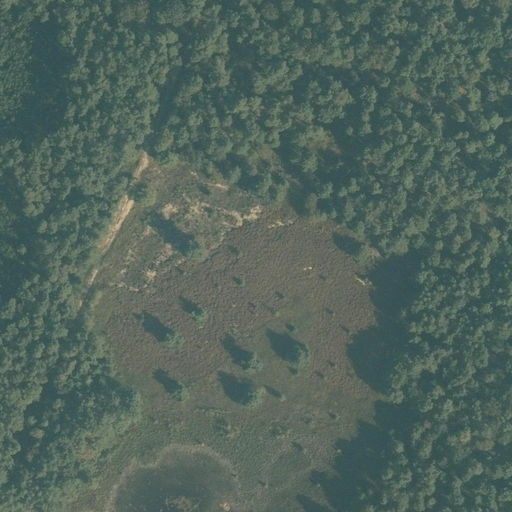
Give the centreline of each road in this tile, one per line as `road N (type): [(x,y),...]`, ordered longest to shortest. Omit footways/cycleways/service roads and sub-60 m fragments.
road 1 (track): [(198,0),(138,176),(69,327)]
road 2 (track): [(0,299),(69,327),(0,493)]
